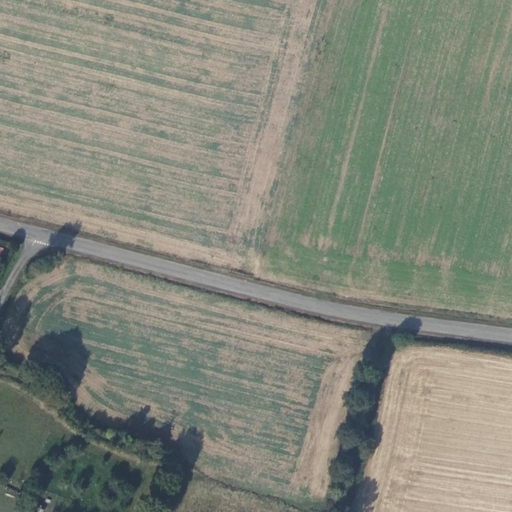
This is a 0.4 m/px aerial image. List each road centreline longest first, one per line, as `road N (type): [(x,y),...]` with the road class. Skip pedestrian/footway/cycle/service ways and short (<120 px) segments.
road 1 (unclassified): [(511,338),(393,323),(34,233)]
road 2 (track): [(336,511),(393,323)]
